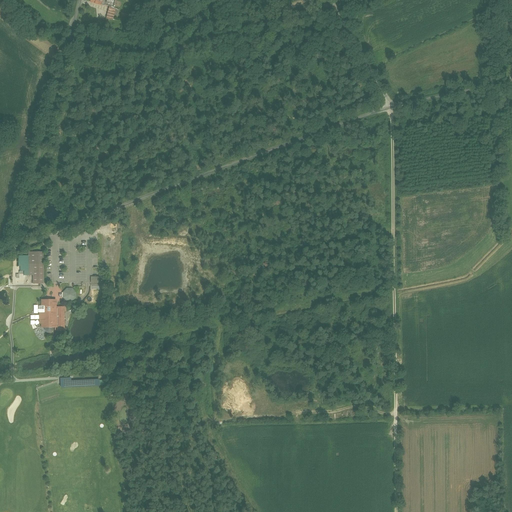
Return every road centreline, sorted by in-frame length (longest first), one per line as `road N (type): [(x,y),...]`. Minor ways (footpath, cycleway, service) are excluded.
road 1 (track): [(396,511),(388,107)]
road 2 (unclassified): [(388,107),(16,246)]
road 3 (unclassified): [(78,0),(16,246)]
road 4 (unclassified): [(511,76),(388,107)]
